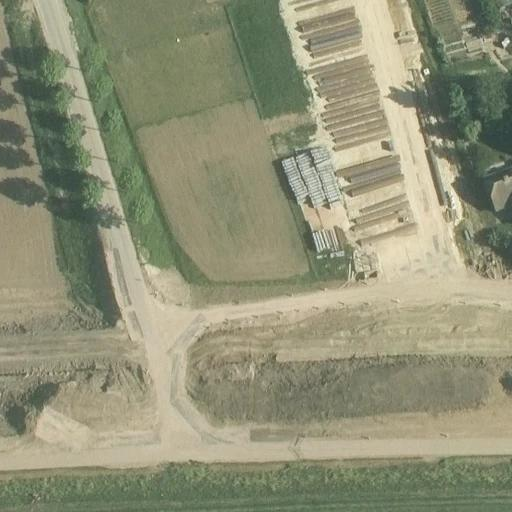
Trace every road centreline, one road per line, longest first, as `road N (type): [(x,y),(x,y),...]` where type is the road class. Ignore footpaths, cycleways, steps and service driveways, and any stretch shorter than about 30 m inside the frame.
road 1 (unclassified): [(179,453),(45,0)]
road 2 (unclassified): [(511,454),(179,453)]
road 3 (unclassified): [(179,453),(0,465)]
